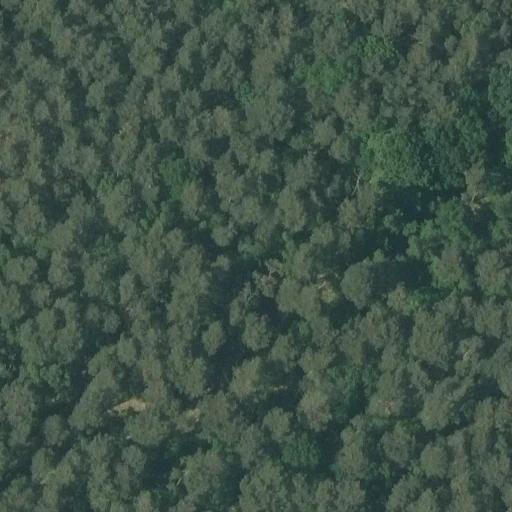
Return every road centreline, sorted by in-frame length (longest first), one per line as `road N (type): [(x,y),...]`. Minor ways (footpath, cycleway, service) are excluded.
road 1 (track): [(0,3),(511,79)]
road 2 (unknown): [(151,0),(454,53),(511,52)]
